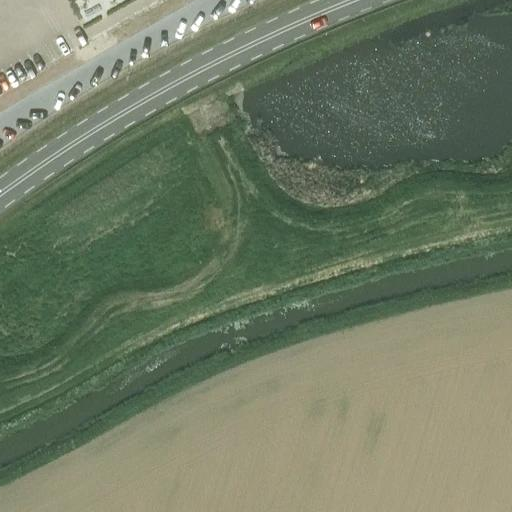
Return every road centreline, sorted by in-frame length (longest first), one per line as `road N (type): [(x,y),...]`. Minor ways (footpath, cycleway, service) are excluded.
road 1 (primary): [(361,0),(191,78),(0,199)]
road 2 (unknown): [(0,134),(216,0)]
